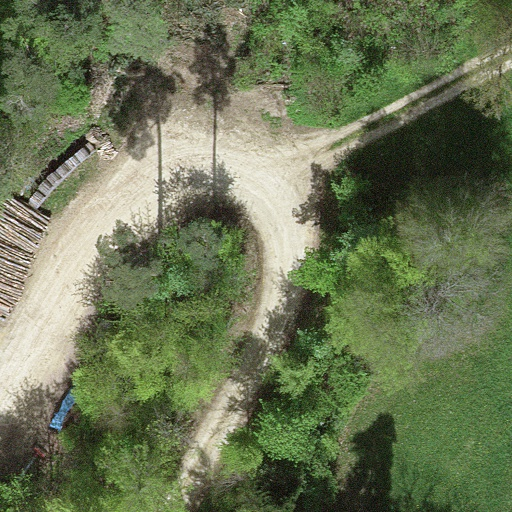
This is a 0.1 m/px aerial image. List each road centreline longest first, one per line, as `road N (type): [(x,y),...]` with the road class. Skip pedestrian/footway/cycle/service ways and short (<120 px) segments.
road 1 (track): [(0,412),(108,208),(195,174),(233,167),(274,177)]
road 2 (track): [(274,177),(280,293),(261,353),(173,511)]
road 3 (track): [(511,56),(274,177)]
road 4 (track): [(108,208),(178,0)]
